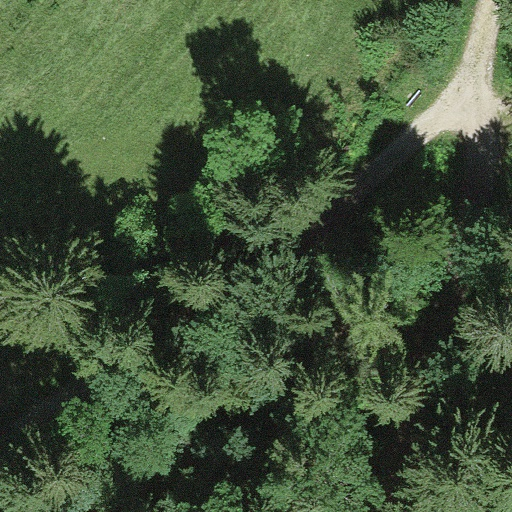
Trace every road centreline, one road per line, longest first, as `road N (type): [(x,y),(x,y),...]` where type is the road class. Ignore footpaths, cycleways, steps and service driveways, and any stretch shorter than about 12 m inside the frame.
road 1 (track): [(0,446),(256,282),(368,178),(466,126)]
road 2 (track): [(374,511),(460,256),(466,126)]
road 3 (track): [(466,126),(494,0)]
